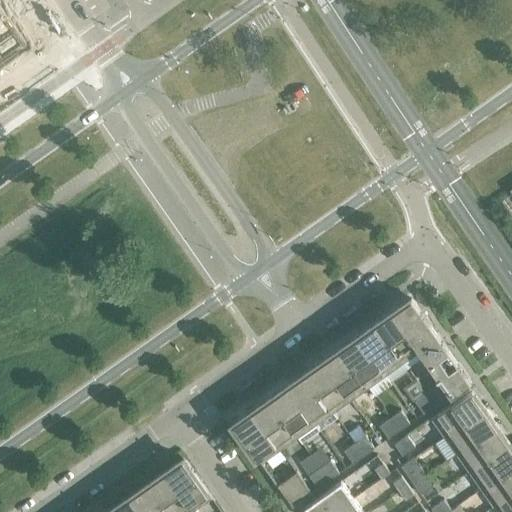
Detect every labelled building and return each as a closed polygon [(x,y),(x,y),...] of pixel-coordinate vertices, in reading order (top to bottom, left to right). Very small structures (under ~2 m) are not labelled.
[(0,65),(0,66),(2,65),(2,64),(11,58),(13,57),(13,56),(22,50),(23,50),(24,49),(24,48),(25,47),(24,46),(25,45),(23,44),(16,35),(17,34),(15,32),(15,33),(14,31),(13,29),(6,20),(7,20),(5,18),(4,17),(3,15),(0,11),(0,65)] [(471,379),(414,299),(396,312),(422,349),(421,350),(425,355),(452,393),(471,379)] [(422,349),(396,312),(378,325),(408,367),(425,355),(421,350),(422,349)] [(408,367),(378,325),(360,337),(386,374),(390,379),(408,367)] [(386,374),(360,337),(343,350),(369,387),(386,374)] [(369,387),(343,350),(325,362),(351,399),(369,387)] [(351,399),(325,362),(307,374),(333,412),(351,399)] [(337,417),(333,412),(307,374),(290,387),(319,429),(337,417)] [(435,386),(426,393),(435,405),(444,399),(435,386)] [(319,429),(290,387),(272,399),(298,436),(302,442),(319,429)] [(482,409),(469,391),(432,417),(445,435),(482,409)] [(435,405),(426,393),(417,399),(426,411),(435,405)] [(298,436),(272,399),(254,412),(280,449),(298,436)] [(494,426),(482,409),(445,435),(457,453),(494,426)] [(399,411),(390,418),(399,430),(408,424),(399,411)] [(280,449),(254,412),(236,425),(262,462),(280,449)] [(399,430),(390,418),(381,424),(390,436),(399,430)] [(507,444),(494,426),(457,453),(470,470),(507,444)] [(407,435),(395,443),(402,453),(414,444),(407,435)] [(364,436),(355,442),(364,455),(373,449),(364,436)] [(364,455),(355,442),(346,449),(355,461),(364,455)] [(511,466),(511,451),(507,444),(470,470),(482,488),(511,466)] [(186,460),(168,473),(194,510),(212,497),(186,460)] [(329,461),(320,467),(329,480),(338,473),(329,461)] [(390,472),(384,463),(376,469),(382,478),(390,472)] [(420,465),(408,474),(414,483),(426,474),(420,465)] [(511,493),(511,466),(482,488),(494,506),(511,493)] [(329,480),(320,467),(311,474),(320,486),(329,480)] [(297,471),(278,484),(293,505),(311,492),(297,471)] [(190,511),(194,510),(168,473),(150,485),(169,511),(190,511)] [(433,483),(426,474),(414,483),(420,492),(433,483)] [(408,485),(401,475),(393,481),(400,490),(408,485)] [(333,511),(354,498),(341,480),(305,506),(309,511),(333,511)] [(169,511),(150,485),(133,497),(142,511),(169,511)] [(414,494),(408,485),(400,490),(406,500),(414,494)] [(511,511),(511,493),(494,506),(498,511),(511,511)] [(142,511),(133,497),(115,510),(116,511),(142,511)] [(363,511),(354,498),(333,511),(363,511)] [(445,501),(432,509),(434,511),(447,511),(451,510),(445,501)]
